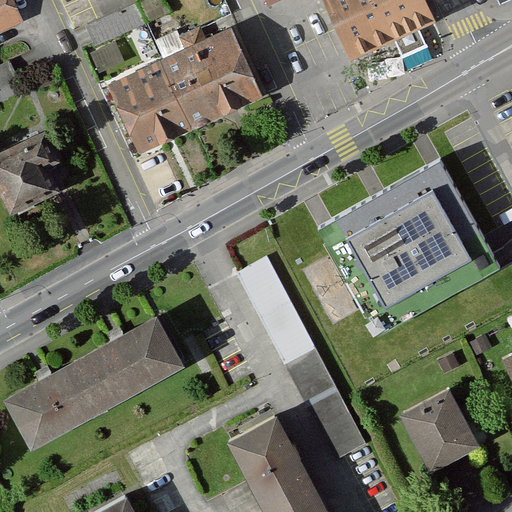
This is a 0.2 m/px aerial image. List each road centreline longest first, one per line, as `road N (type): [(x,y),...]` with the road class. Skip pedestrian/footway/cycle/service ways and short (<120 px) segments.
road 1 (residential): [(157,244),(46,0)]
road 2 (secondary): [(314,158),(484,61)]
road 3 (secondary): [(0,331),(157,244)]
road 4 (secondary): [(157,244),(314,158)]
road 5 (residential): [(314,158),(243,0)]
